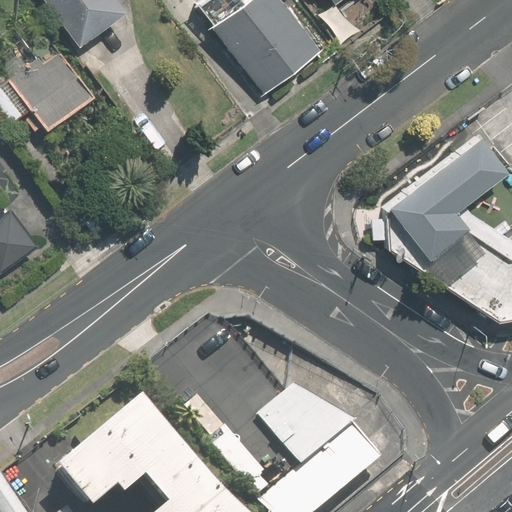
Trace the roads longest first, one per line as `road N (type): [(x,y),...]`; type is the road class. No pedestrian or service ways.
road 1 (tertiary): [(419,511),(448,438),(445,411),(422,373),(403,352),(206,231)]
road 2 (tertiary): [(511,1),(249,199)]
road 3 (tertiary): [(249,199),(314,261),(409,330),(475,361),(511,368)]
road 4 (tertiary): [(206,231),(0,378)]
road 5 (secondary): [(424,511),(511,412)]
